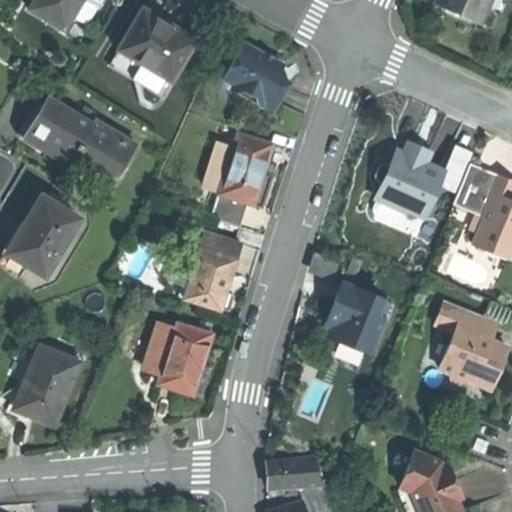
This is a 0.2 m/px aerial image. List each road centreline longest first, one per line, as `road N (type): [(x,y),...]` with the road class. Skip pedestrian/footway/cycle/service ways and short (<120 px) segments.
road 1 (residential): [(243,459),(249,392),(357,51)]
road 2 (residential): [(0,477),(166,458),(243,459)]
road 3 (residential): [(511,120),(357,51)]
